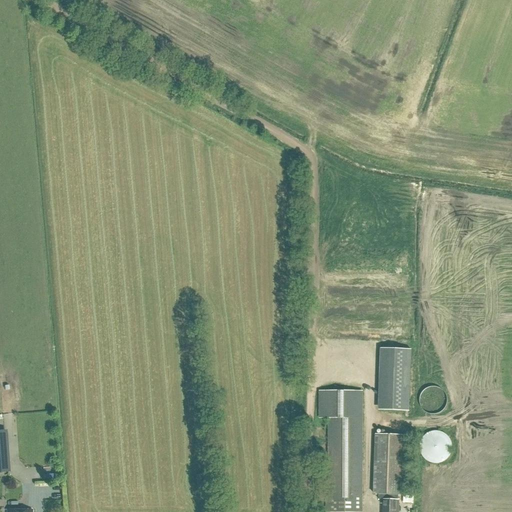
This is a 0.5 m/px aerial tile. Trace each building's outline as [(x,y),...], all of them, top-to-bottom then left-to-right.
[(363,311),(379,311),(378,298),(363,298),(363,311)] [(331,321),(354,322),(354,318),(360,318),(360,313),(331,312),(331,321)] [(363,339),(332,340),(332,347),(342,346),(342,352),(363,351),(363,339)] [(417,348),(386,348),(385,409),(416,410),(417,348)] [(452,403),(442,384),(423,394),(432,413),(452,403)] [(420,445),(420,448),(420,452),(422,455),(424,459),(428,461),(431,463),(435,464),(441,463),(445,461),(449,458),(450,456),(452,453),(452,451),(452,450),(452,445),(451,441),(449,438),(447,435),(444,434),(442,433),(439,432),(436,432),(432,432),(429,433),(427,435),(425,437),(423,439),(421,442),(420,445)] [(407,496),(407,437),(374,437),(374,497),(379,496),(379,501),(384,501),(383,511),(399,511),(400,496),(407,496)] [(321,441),(321,457),(331,457),(339,457),(339,441),(321,441)] [(206,474),(195,476),(197,489),(207,487),(206,474)] [(419,504),(419,495),(408,495),(408,504),(419,504)]
